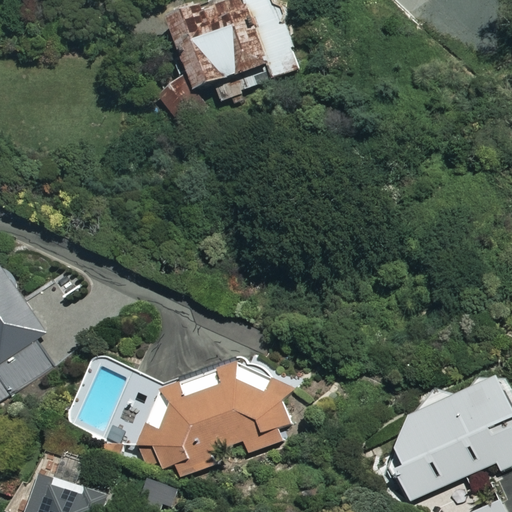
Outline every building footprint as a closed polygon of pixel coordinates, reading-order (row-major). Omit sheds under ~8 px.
[(310,72),(283,0),(242,0),(240,1),(239,0),(220,0),(177,16),(209,102),(278,77),(281,83),(310,72)] [(9,268),(0,274),(0,379),(13,399),(62,366),(46,343),(54,337),(9,268)] [(182,392),(106,356),(71,426),(187,483),(294,439),(303,403),(291,384),(252,366),(182,392)] [(401,476),(412,507),(444,495),(450,511),(480,501),(476,490),(511,477),(511,383),(459,403),(457,396),(423,408),(428,423),(400,434),(414,471),(401,476)] [(113,511),(115,506),(52,485),(43,511),(113,511)] [(508,511),(504,503),(483,511),(508,511)]
